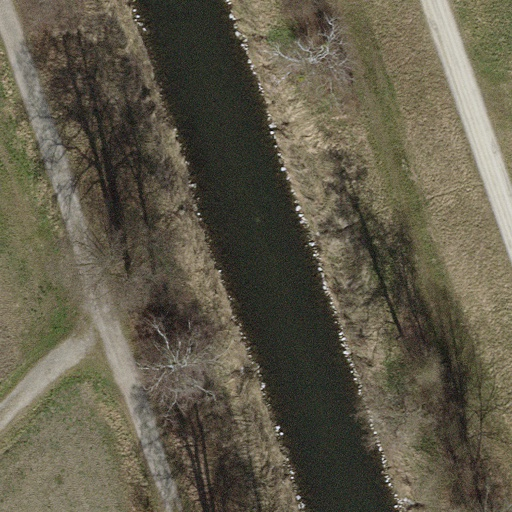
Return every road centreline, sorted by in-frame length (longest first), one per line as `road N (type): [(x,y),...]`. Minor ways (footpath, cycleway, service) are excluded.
road 1 (track): [(1,0),(117,337)]
road 2 (track): [(431,0),(511,236)]
road 3 (track): [(117,337),(176,511)]
road 4 (track): [(0,422),(44,378),(117,337)]
